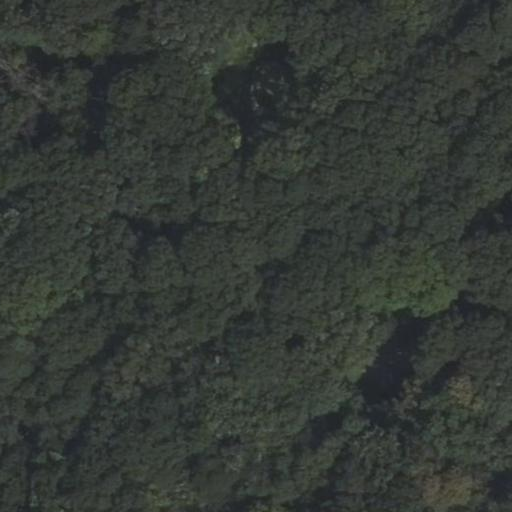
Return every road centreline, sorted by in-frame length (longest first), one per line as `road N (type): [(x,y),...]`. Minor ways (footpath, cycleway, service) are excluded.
road 1 (track): [(0,288),(511,463)]
road 2 (track): [(325,400),(511,160)]
